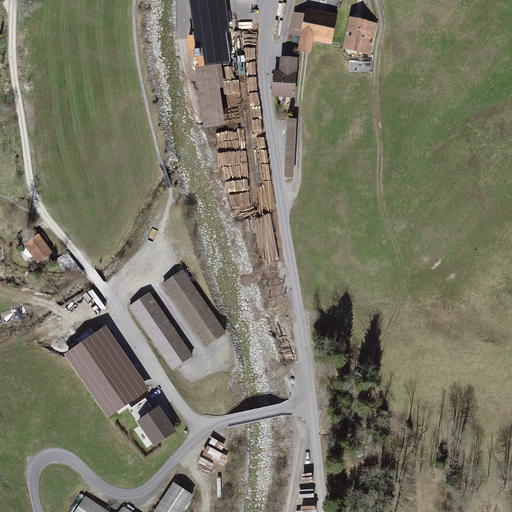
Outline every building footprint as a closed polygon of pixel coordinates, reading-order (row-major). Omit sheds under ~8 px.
[(205,130),(226,125),(220,91),(225,91),(221,66),(229,66),(225,37),(230,36),(224,0),(188,0),(200,70),(196,70),(205,130)] [(337,19),(306,14),(300,53),(312,55),(314,43),(332,46),(337,19)] [(351,20),(344,52),(372,58),(379,26),(351,20)] [(281,73),(275,73),(274,99),(297,100),(299,60),(282,60),(281,73)] [(296,122),(286,121),(284,179),(294,179),(296,122)] [(38,265),(54,253),(40,234),(23,246),(26,249),(20,253),(27,264),(34,259),(38,265)] [(182,272),(162,286),(207,348),(227,334),(182,272)] [(150,293),(129,308),(173,371),(194,357),(150,293)] [(91,296),(78,309),(93,324),(106,311),(91,296)] [(105,325),(63,353),(107,418),(149,390),(105,325)] [(159,405),(137,419),(154,446),(176,432),(159,405)] [(207,447),(203,456),(223,466),(228,457),(207,447)] [(122,511),(105,511),(86,499),(77,511),(185,511),(195,498),(174,484),(155,511),(128,511),(125,510),(122,511)]
